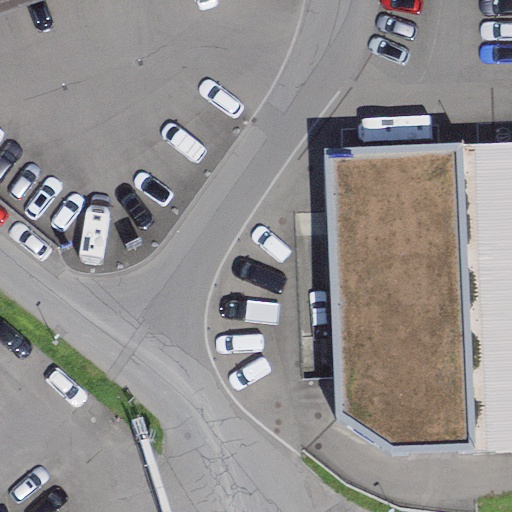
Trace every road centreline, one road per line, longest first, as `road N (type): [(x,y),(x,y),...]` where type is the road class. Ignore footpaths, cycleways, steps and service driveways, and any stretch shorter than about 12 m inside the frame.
road 1 (unclassified): [(115,359),(308,66),(328,0)]
road 2 (residential): [(115,359),(0,263)]
road 3 (unclassified): [(203,456),(71,511)]
road 4 (residential): [(203,456),(115,359)]
